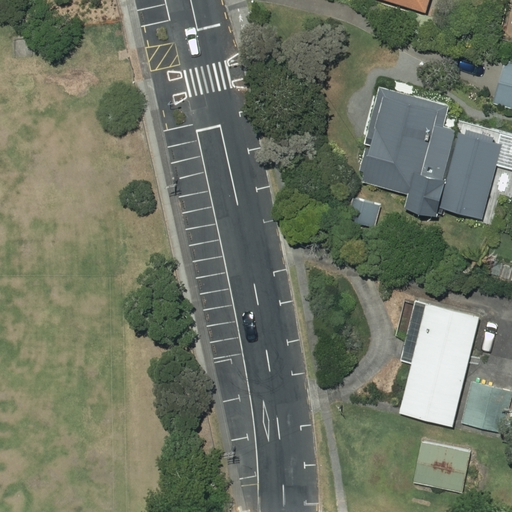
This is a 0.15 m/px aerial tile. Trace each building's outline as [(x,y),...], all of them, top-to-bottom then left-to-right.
[(379,0),(426,14),(431,0),(379,0)] [(493,104),(511,109),(511,64),(505,62),(493,104)] [(405,209),(437,218),(443,197),(465,202),(476,163),(452,157),(459,131),(445,128),(450,107),(379,88),(365,146),(371,147),(370,152),(366,150),(360,171),(366,172),(363,184),(409,196),(405,209)] [(381,202),(353,196),(348,217),(377,223),(381,202)] [(396,410),(450,422),(477,313),(423,299),(396,410)] [(462,422),(504,431),(511,395),(511,389),(473,380),(462,422)] [(416,485),(467,490),(471,447),(420,442),(416,485)]
